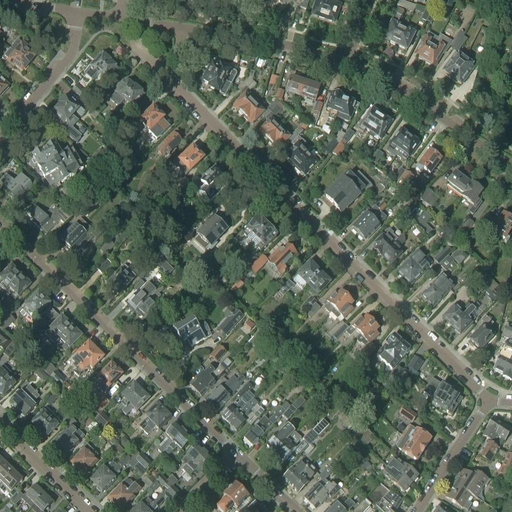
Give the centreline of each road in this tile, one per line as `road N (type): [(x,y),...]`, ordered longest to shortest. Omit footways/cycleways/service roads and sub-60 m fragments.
road 1 (residential): [(488,401),(141,52)]
road 2 (residential): [(238,457),(0,219)]
road 3 (residential): [(346,63),(281,43),(118,18)]
road 4 (residential): [(511,166),(346,63)]
road 5 (residential): [(77,12),(68,60),(0,135)]
road 6 (residential): [(419,511),(488,401)]
road 7 (residential): [(92,511),(0,420)]
road 8 (track): [(511,121),(485,94),(511,14)]
